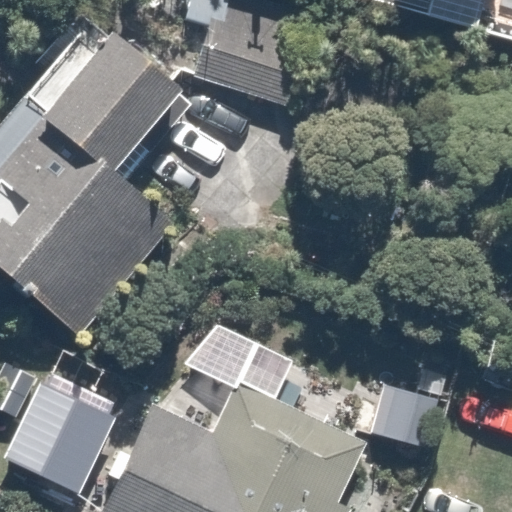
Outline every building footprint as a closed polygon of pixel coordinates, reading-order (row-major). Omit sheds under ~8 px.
[(296,0),(212,0),(197,78),(278,94),(296,0)] [(511,0),(365,0),(511,40),(511,0)] [(98,27),(0,144),(0,286),(57,339),(169,219),(123,181),(189,103),(98,27)] [(203,429),(146,401),(91,511),(344,511),(348,505),(333,498),(360,441),(228,377),(203,429)] [(78,475),(38,458),(23,492),(63,509),(78,475)]
